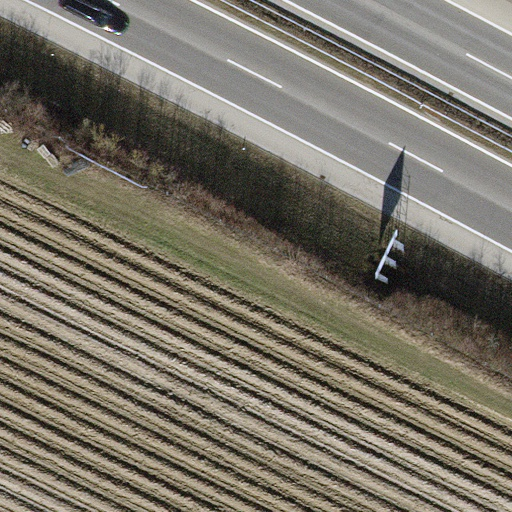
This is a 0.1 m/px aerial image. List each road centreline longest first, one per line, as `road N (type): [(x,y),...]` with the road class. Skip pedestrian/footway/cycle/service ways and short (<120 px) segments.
road 1 (motorway): [(112,0),(511,207)]
road 2 (motorway): [(511,75),(368,0)]
